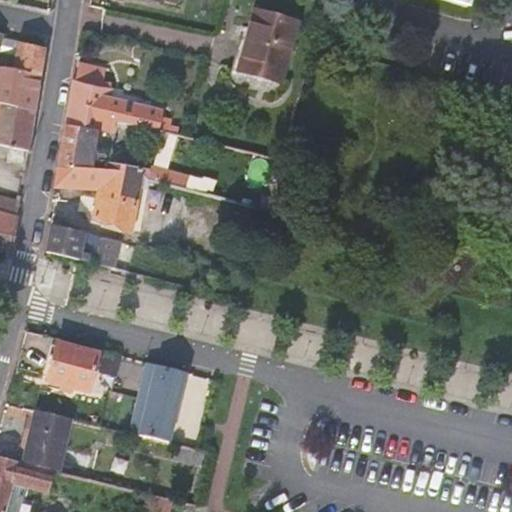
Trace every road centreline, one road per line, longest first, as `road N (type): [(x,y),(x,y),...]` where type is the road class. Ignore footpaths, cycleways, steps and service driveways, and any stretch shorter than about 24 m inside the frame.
road 1 (residential): [(0,356),(65,31)]
road 2 (residential): [(383,0),(418,23),(511,50)]
